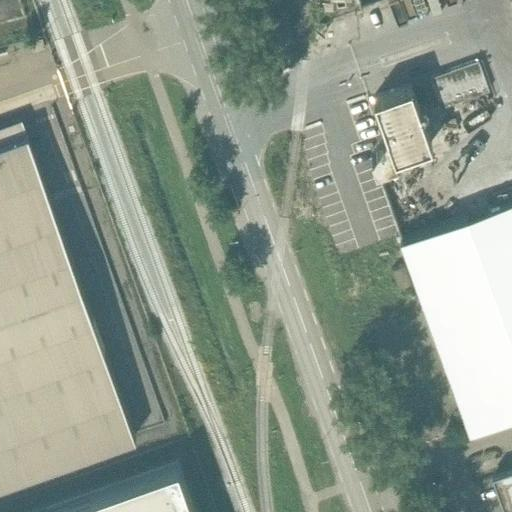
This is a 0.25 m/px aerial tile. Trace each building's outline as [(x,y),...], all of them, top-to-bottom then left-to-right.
[(35,50),(45,47),(42,37),(32,41),(35,50)] [(440,107),(489,89),(479,59),(429,76),(440,107)] [(376,168),(397,161),(396,155),(431,143),(411,83),(374,96),(386,132),(371,155),(376,168)] [(448,130),(458,126),(455,117),(445,120),(448,130)] [(0,481),(135,434),(27,133),(0,142),(0,481)] [(469,429),(488,422),(511,413),(511,200),(401,241),(469,429)] [(399,288),(411,284),(404,264),(392,268),(399,288)] [(194,511),(176,461),(33,511),(194,511)] [(507,511),(511,511),(511,467),(494,474),(507,511)]
